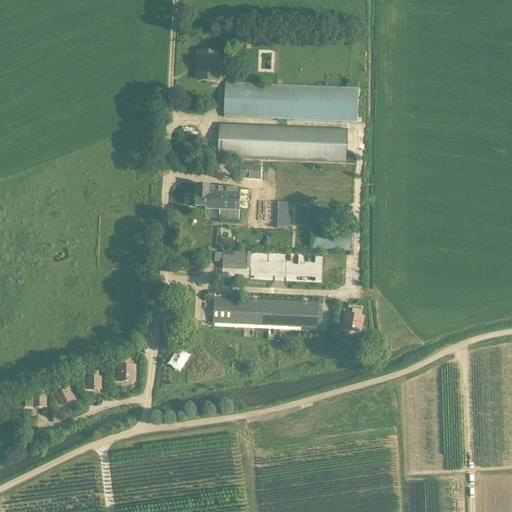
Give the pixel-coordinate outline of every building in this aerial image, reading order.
[(199,52),(198,60),(200,60),(199,80),(216,81),(217,61),(217,59),(217,53),(199,52)] [(225,82),(225,86),(224,118),(357,123),(359,88),(225,82)] [(347,129),(219,124),(217,159),(346,164),(347,129)] [(260,166),(242,166),(241,179),(259,180),(260,166)] [(191,206),(196,206),(196,208),(205,208),(205,211),(220,211),(220,220),(238,221),(240,188),(197,186),(196,197),(191,197),(191,206)] [(255,201),(255,226),(290,226),(291,202),(255,201)] [(352,231),(312,229),(310,250),(350,252),(352,231)] [(332,284),(334,255),(234,250),(234,257),(228,257),(228,263),(263,265),(262,273),(269,273),(268,275),(274,275),(273,281),(332,284)] [(181,270),(164,270),(164,288),(181,288),(181,270)] [(317,329),(319,303),(214,298),(213,324),(317,329)] [(346,313),(342,331),(360,334),(363,316),(346,313)] [(117,381),(135,382),(135,366),(118,365),(117,381)] [(88,377),(88,390),(100,390),(100,378),(88,377)] [(67,389),(56,395),(62,405),(73,400),(67,389)] [(34,395),(34,407),(46,407),(46,395),(34,395)]
